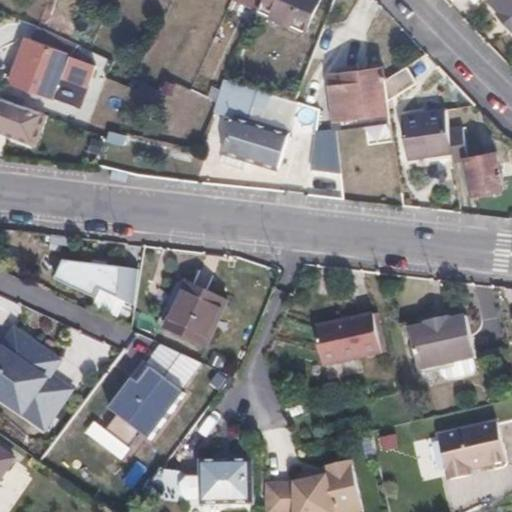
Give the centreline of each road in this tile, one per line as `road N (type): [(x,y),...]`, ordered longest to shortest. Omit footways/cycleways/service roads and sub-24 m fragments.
road 1 (tertiary): [(500,248),(0,189)]
road 2 (residential): [(422,0),(511,87)]
